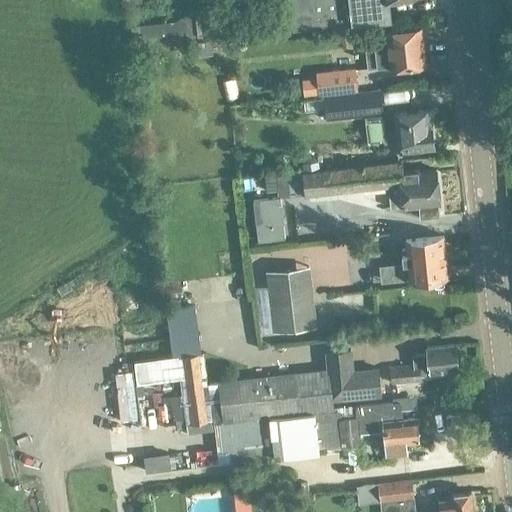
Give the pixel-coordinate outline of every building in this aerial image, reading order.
[(290,0),(294,29),(391,18),(388,0),(290,0)] [(198,40),(211,39),(220,38),(217,7),(194,10),(195,15),(191,15),(191,20),(132,27),(134,48),(198,40)] [(260,10),(233,13),(236,37),(263,34),(260,10)] [(389,46),(378,47),(380,63),(390,62),(391,67),(425,63),(421,26),(409,27),(408,23),(399,24),(399,28),(387,29),(389,46)] [(213,55),(211,39),(198,40),(199,57),(213,55)] [(353,68),(317,71),(320,96),(356,92),(353,68)] [(377,94),(355,96),(357,113),(379,110),(377,94)] [(394,117),(383,119),(385,140),(396,139),(397,152),(433,148),(429,109),(393,113),(394,117)] [(303,172),(289,173),(288,174),(290,196),(388,185),(403,183),(402,169),(401,161),(374,164),(320,170),(303,172)] [(403,183),(388,185),(391,208),(418,205),(420,218),(439,216),(438,203),(439,203),(436,170),(419,171),(419,167),(402,169),(403,183)] [(290,196),(288,174),(264,176),(266,193),(277,192),(278,197),(280,197),(290,196)] [(280,197),(278,197),(253,200),(258,242),(285,239),(280,197)] [(356,234),(361,265),(383,261),(378,230),(356,234)] [(406,248),(402,248),(404,263),(408,263),(409,279),(420,278),(447,275),(443,236),(405,240),(406,248)] [(308,267),(268,272),(276,332),(276,333),(293,330),(301,329),(314,328),(308,267)] [(427,354),(413,355),(414,367),(420,366),(420,372),(429,371),(429,372),(458,369),(455,344),(426,348),(427,354)] [(380,394),(380,386),(378,369),(378,368),(353,371),(351,350),(327,352),(327,353),(331,400),(355,398),(355,396),(380,394)] [(203,353),(178,356),(187,424),(212,421),(210,404),(212,404),(214,423),(223,422),(223,423),(219,424),(221,438),(240,436),(242,447),(265,444),(270,443),(271,454),(320,448),(317,414),(316,413),(303,414),(303,415),(302,412),(298,375),(222,382),(222,381),(218,381),(218,382),(207,384),(203,353)] [(409,365),(378,369),(380,386),(411,383),(409,365)] [(340,412),(317,414),(320,448),(320,450),(343,448),(385,444),(386,454),(407,452),(406,443),(419,442),(417,417),(381,421),(380,405),(343,409),(343,417),(341,418),(340,412)] [(146,472),(171,469),(169,452),(144,455),(146,472)] [(412,479),(377,483),(380,502),(414,498),(412,479)] [(441,511),(473,511),(471,492),(451,494),(452,501),(441,502),(441,511)]
